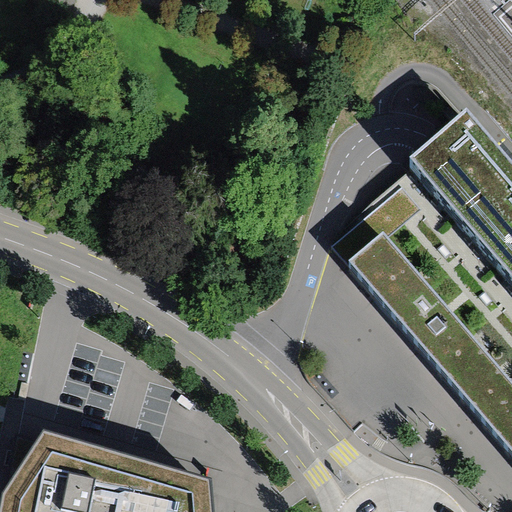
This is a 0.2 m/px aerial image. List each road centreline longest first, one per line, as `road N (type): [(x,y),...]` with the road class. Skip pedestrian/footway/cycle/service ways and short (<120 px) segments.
road 1 (tertiary): [(249,372),(101,276),(0,236)]
road 2 (residential): [(249,372),(292,314),(356,155),(381,136)]
road 3 (tertiary): [(366,507),(249,372)]
